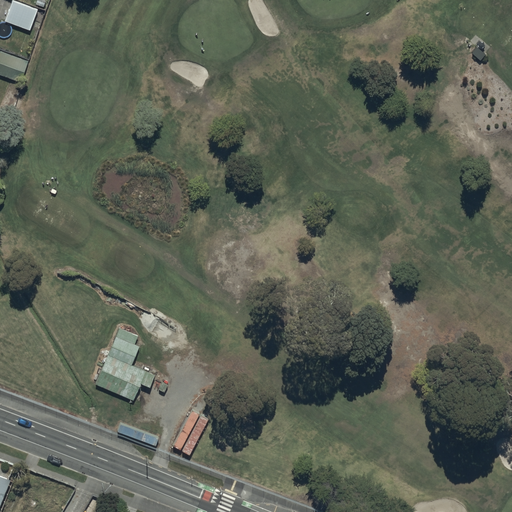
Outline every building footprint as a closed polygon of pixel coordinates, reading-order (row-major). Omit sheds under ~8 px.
[(38,11),(13,1),(5,22),(30,31),(38,11)] [(28,62),(0,51),(0,52),(0,74),(20,82),(28,62)] [(139,347),(118,338),(111,354),(132,363),(139,347)] [(148,371),(109,355),(96,385),(135,401),(148,371)] [(0,506),(10,481),(0,477),(0,506)] [(78,487),(78,488),(68,507),(77,511),(83,511),(92,494),(78,487)]
